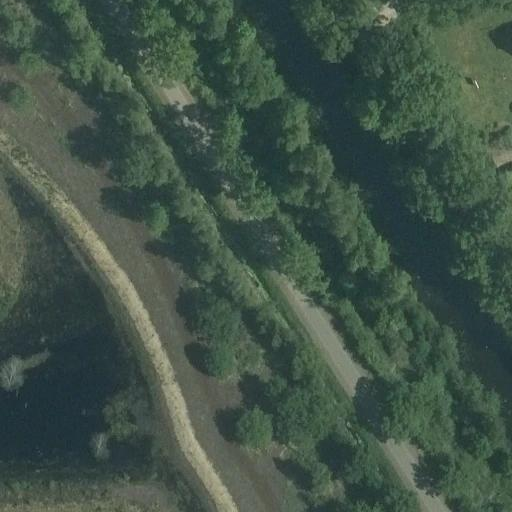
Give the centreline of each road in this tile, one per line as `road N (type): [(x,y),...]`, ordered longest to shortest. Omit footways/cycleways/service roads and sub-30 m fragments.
road 1 (unclassified): [(435,511),(110,0)]
road 2 (unclassified): [(342,0),(511,267)]
